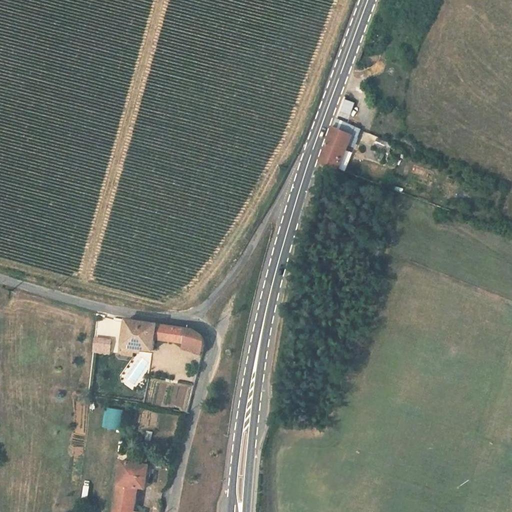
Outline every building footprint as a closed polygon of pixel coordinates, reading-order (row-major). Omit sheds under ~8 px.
[(350,120),(355,103),(343,99),(338,116),(350,120)] [(361,129),(337,118),(334,126),(354,135),(358,136),(361,129)] [(334,126),(327,146),(348,149),(354,135),(334,126)] [(389,152),(393,145),(378,139),(375,146),(389,152)] [(329,157),(325,174),(346,182),(354,162),(329,157)] [(96,317),(95,335),(121,337),(122,319),(96,317)] [(154,337),(135,333),(129,359),(127,359),(125,367),(138,370),(139,366),(145,368),(146,363),(158,366),(162,353),(188,357),(187,361),(209,369),(210,365),(211,358),(211,357),(210,354),(209,352),(208,350),(206,348),(204,347),(201,346),(154,337)] [(94,335),(92,352),(110,354),(113,338),(94,335)] [(122,411),(105,408),(101,426),(118,429),(122,411)] [(169,476),(172,462),(157,460),(155,474),(169,476)] [(150,498),(155,474),(126,469),(118,511),(139,511),(142,497),(150,498)]
